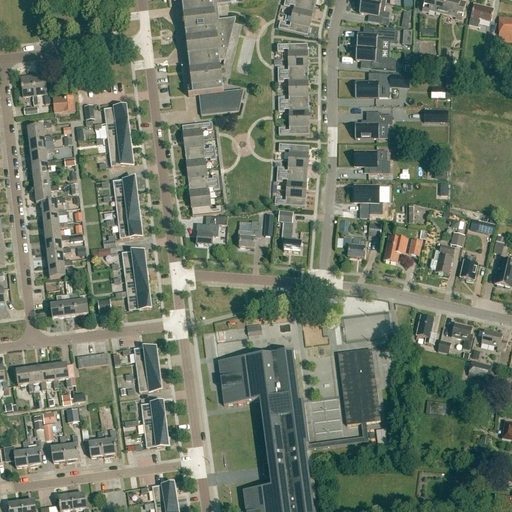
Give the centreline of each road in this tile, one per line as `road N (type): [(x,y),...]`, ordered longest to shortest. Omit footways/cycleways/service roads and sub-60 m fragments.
road 1 (residential): [(35,344),(1,59)]
road 2 (residential): [(323,283),(332,41),(341,0)]
road 3 (unclassified): [(174,276),(146,41)]
road 4 (residential): [(0,490),(197,464)]
road 5 (residential): [(511,321),(323,283)]
road 6 (residential): [(323,283),(174,276)]
road 7 (residential): [(35,344),(180,325)]
road 8 (unclassified): [(1,59),(146,41)]
road 9 (unclassified): [(197,464),(180,325)]
